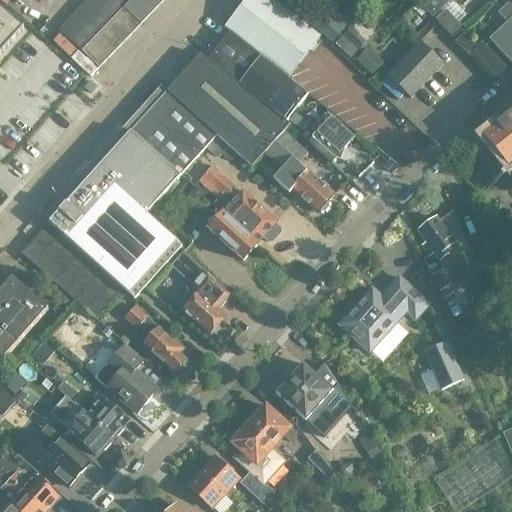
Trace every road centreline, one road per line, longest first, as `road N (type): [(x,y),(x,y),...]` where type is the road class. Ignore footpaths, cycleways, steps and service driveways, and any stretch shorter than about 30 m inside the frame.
road 1 (residential): [(97,511),(356,228),(511,88)]
road 2 (unclassified): [(0,222),(196,0)]
